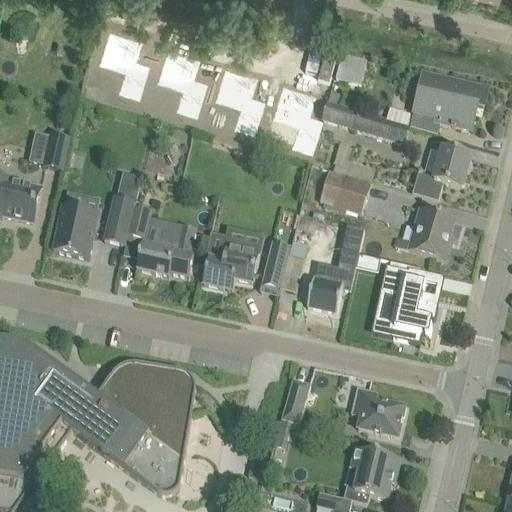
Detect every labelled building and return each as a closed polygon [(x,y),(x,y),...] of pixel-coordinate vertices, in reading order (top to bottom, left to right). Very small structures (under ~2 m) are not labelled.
[(114,44),(108,67),(118,69),(112,91),(137,99),(143,77),(128,72),(134,49),(114,44)] [(361,90),(367,65),(342,59),(336,84),(361,90)] [(173,61),(167,83),(177,85),(172,107),(194,114),(200,91),(190,89),(196,67),(173,61)] [(229,77),(223,99),(233,101),(228,121),(253,129),(260,109),(246,104),(252,83),(229,77)] [(390,112),(387,124),(411,131),(438,139),(441,127),(471,134),(477,108),(484,110),(488,93),(423,78),(414,119),(390,112)] [(285,94),(279,114),(287,116),(282,137),(306,146),(311,123),(297,119),(303,99),(285,94)] [(137,100),(125,96),(122,107),(134,111),(137,100)] [(341,111),(344,100),(332,96),(328,108),(341,111)] [(341,111),(328,108),(323,126),(405,149),(410,131),(341,111)] [(194,115),(183,112),(181,122),(191,126),(194,115)] [(252,129),(240,126),(236,137),(248,141),(252,129)] [(45,169),(45,170),(62,174),(69,142),(51,138),(51,141),(45,169)] [(336,167),(334,176),(371,187),(376,173),(349,164),(352,152),(340,148),(335,167),(336,167)] [(472,161),(453,156),(443,153),(442,156),(432,154),(426,174),(421,173),(413,198),(438,205),(444,187),(463,192),(472,161)] [(373,187),(371,187),(334,176),(330,175),(320,206),(363,219),(373,187)] [(0,181),(0,224),(0,225),(2,220),(34,227),(41,194),(9,186),(10,184),(0,181)] [(114,200),(103,245),(125,251),(136,205),(114,200)] [(85,262),(90,263),(100,219),(63,211),(61,223),(54,255),(85,262)] [(145,243),(151,215),(135,211),(129,239),(145,243)] [(448,249),(455,224),(421,214),(411,246),(397,242),(394,250),(447,265),(452,250),(448,249)] [(180,239),(164,235),(161,252),(143,248),(137,273),(169,280),(170,277),(189,281),(194,260),(190,259),(196,232),(182,229),(180,239)] [(294,246),(290,261),(305,264),(309,250),(294,246)] [(253,287),(260,254),(229,247),(226,265),(210,262),(204,288),(233,294),(235,283),(253,287)] [(283,285),(291,252),(273,248),(265,281),(283,285)] [(297,297),(305,264),(290,261),(281,293),(297,297)] [(386,270),(380,298),(386,300),(397,302),(392,325),(397,326),(393,342),(420,348),(422,338),(429,340),(430,340),(432,330),(433,324),(436,324),(439,311),(421,307),(423,297),(424,297),(426,287),(421,286),(423,276),(424,276),(424,273),(389,265),(389,266),(388,271),(386,270)] [(337,318),(347,274),(334,271),(330,288),(315,285),(308,311),(337,318)] [(0,511),(17,511),(72,436),(157,497),(158,498),(159,499),(160,499),(162,500),(163,500),(164,500),(166,500),(167,500),(168,500),(169,500),(171,499),(172,499),(173,498),(174,498),(175,497),(176,496),(177,495),(178,494),(179,493),(179,492),(180,491),(180,489),(180,488),(196,394),(196,392),(196,391),(195,389),(195,388),(194,386),(193,385),(193,383),(192,382),(191,381),(189,379),(188,378),(187,377),(185,377),(184,376),(182,375),(181,375),(176,374),(138,368),(136,368),(134,368),(131,368),(129,368),(127,369),(125,369),(123,370),(121,371),(119,372),(117,374),(115,375),(114,377),(97,401),(37,358),(33,355),(29,353),(25,351),(21,350),(17,349),(13,348),(9,347),(6,346),(4,346),(2,346),(0,347),(0,346),(0,511)] [(299,429),(311,389),(293,384),(281,424),(299,429)] [(398,442),(405,411),(376,404),(378,397),(357,392),(351,418),(361,421),(358,433),(398,442)] [(348,491),(344,504),(346,505),(367,509),(369,499),(388,504),(393,480),(397,481),(401,464),(364,455),(356,453),(351,473),(359,475),(356,492),(348,491)] [(255,457),(249,480),(260,483),(266,460),(265,460),(255,457)] [(344,511),(346,505),(344,504),(320,498),(317,511),(344,511)]
